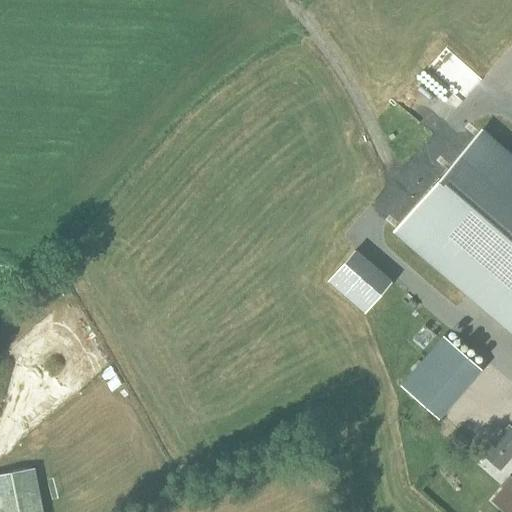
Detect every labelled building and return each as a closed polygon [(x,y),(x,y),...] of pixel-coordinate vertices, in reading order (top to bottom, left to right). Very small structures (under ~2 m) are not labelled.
[(398,229),(511,328),(511,159),(482,133),(398,229)] [(354,251),(328,282),(364,313),(391,282),(354,251)] [(480,369),(443,336),(400,386),(438,418),(480,369)] [(511,429),(509,427),(494,445),(509,457),(511,453),(511,429)] [(50,511),(30,470),(0,483),(0,499),(6,511),(50,511)] [(502,488),(492,500),(506,511),(511,511),(511,477),(511,478),(508,477),(501,484),(502,488)]
